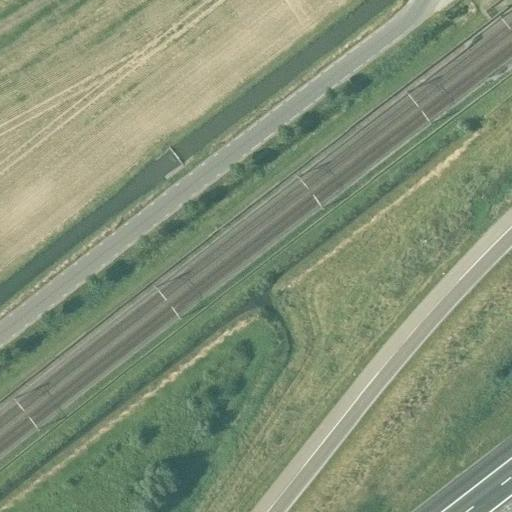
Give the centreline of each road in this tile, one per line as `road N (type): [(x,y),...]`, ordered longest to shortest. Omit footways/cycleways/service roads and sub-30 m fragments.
road 1 (unclassified): [(0,337),(426,0)]
road 2 (motorway): [(511,238),(278,511)]
